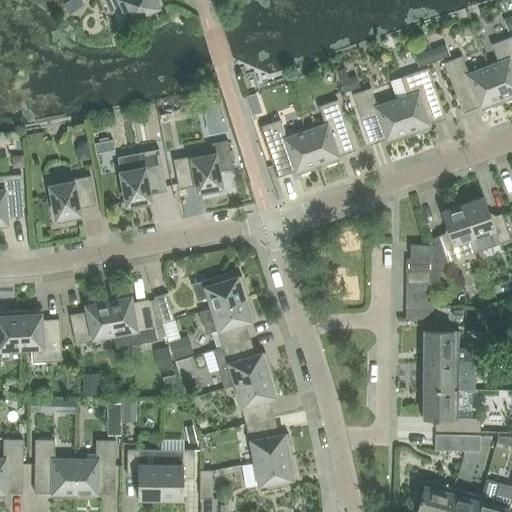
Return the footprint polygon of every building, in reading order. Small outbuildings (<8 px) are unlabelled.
[(102,0),(109,14),(122,8),(128,20),(137,16),(141,18),(145,18),(149,16),(151,13),(152,9),(162,5),(159,0),(102,0)] [(487,67),(502,103),(511,98),(511,36),(491,45),(498,63),(487,67)] [(502,103),(487,67),(468,74),(461,56),(443,63),(462,113),(479,107),(481,111),(502,103)] [(396,100),(409,136),(430,129),(428,125),(445,119),(428,68),(400,78),(406,96),(396,100)] [(409,136),(396,100),(376,107),(370,88),(352,95),(369,145),(386,139),(388,144),(409,136)] [(305,132),(318,168),(339,161),(337,156),(354,151),(337,100),(318,106),(325,125),(305,132)] [(318,168),(305,132),(286,138),(279,120),(261,126),(278,177),(295,171),(297,176),(318,168)] [(198,196),(221,191),(218,172),(232,169),(227,141),(211,144),(213,155),(191,159),(191,156),(173,160),(178,187),(196,184),(198,196)] [(158,150),(117,158),(120,173),(127,210),(151,205),(148,193),(166,190),(161,162),(158,150)] [(6,216),(23,214),(20,174),(0,176),(0,228),(6,228),(6,216)] [(49,186),(57,223),(80,219),(78,207),(95,204),(90,176),(72,180),(73,182),(49,186)] [(462,204),(478,251),(510,240),(501,215),(491,219),(483,197),(462,204)] [(447,262),(478,251),(462,204),(441,212),(449,234),(438,237),(447,262)] [(411,259),(429,259),(429,244),(411,244),(411,259)] [(429,259),(411,259),(406,259),(406,270),(431,271),(431,259),(429,259)] [(431,283),(431,271),(406,270),(406,282),(431,283)] [(211,308),(248,297),(241,276),(230,280),(227,273),(191,284),(196,301),(208,298),(211,308)] [(431,295),(431,283),(406,282),(406,294),(431,295)] [(114,334),(113,334),(116,348),(156,340),(148,301),(131,304),(129,293),(107,297),(114,334)] [(165,293),(153,297),(162,324),(174,320),(165,293)] [(431,307),(431,295),(406,294),(406,306),(431,307)] [(92,338),(113,334),(114,334),(107,297),(85,301),(87,313),(70,316),(75,344),(93,340),(92,338)] [(221,347),(248,339),(243,322),(254,318),(248,297),(211,308),(201,311),(208,332),(216,330),(221,347)] [(430,319),(431,307),(406,306),(405,319),(430,319)] [(60,361),(60,349),(58,321),(40,322),(40,310),(17,311),(19,349),(30,348),(31,363),(60,361)] [(0,349),(19,349),(17,311),(0,312),(0,349)] [(457,331),(422,330),(421,360),(457,360),(473,361),(490,361),(490,348),(457,348),(457,331)] [(235,385),(271,374),(265,352),(253,356),(248,339),(221,347),(212,350),(224,388),(235,385)] [(457,389),(457,360),(421,360),(421,389),(457,389)] [(490,361),(473,361),(473,374),(490,374),(490,361)] [(245,424),(272,417),(266,398),(278,395),(271,374),(235,385),(242,406),(239,406),(245,424)] [(456,418),(457,389),(421,389),(421,418),(435,418),(435,430),(479,431),(479,418),(456,418)] [(255,463),(292,456),(288,434),(276,436),(272,417),(245,424),(248,442),(251,441),(255,463)] [(463,450),(463,435),(434,435),(434,450),(463,450)] [(479,435),(463,435),(463,450),(479,451),(479,435)] [(0,458),(0,497),(4,498),(4,493),(22,493),(22,440),(3,439),(3,459),(0,458)] [(74,499),(74,460),(54,460),(54,440),(34,440),(34,493),(52,493),(52,498),(74,499)] [(74,460),(74,499),(96,499),(96,494),(114,494),(115,441),(95,440),(95,460),(74,460)] [(161,453),(161,450),(127,449),(126,476),(138,476),(137,499),(160,499),(160,453),(161,453)] [(193,477),(194,450),(175,450),(172,453),(161,453),(160,453),(160,499),(182,500),(182,476),(193,477)] [(292,456),(255,463),(259,484),(265,483),(266,490),(285,486),(284,480),(296,477),(292,456)] [(212,471),(199,471),(199,499),(212,499),(212,471)] [(445,511),(453,487),(424,479),(415,511),(445,511)] [(506,511),(510,497),(507,496),(510,486),(485,479),(481,495),(476,511),(506,511)] [(476,511),(481,495),(453,487),(445,511),(476,511)]
